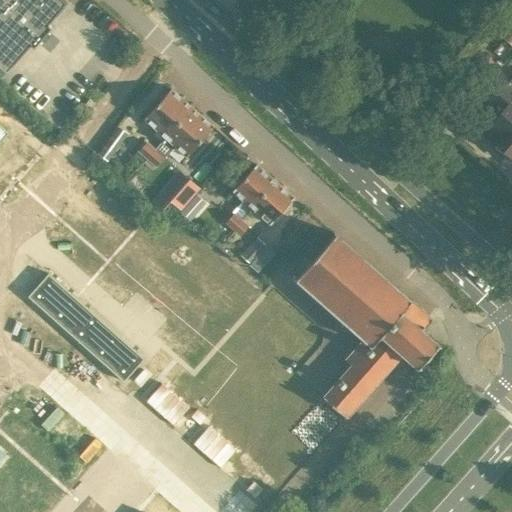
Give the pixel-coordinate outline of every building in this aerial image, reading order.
[(30,45),(33,48),(51,27),(48,24),(66,2),(64,0),(0,0),(0,65),(7,71),(30,45)] [(511,26),(503,37),(511,44),(511,26)] [(500,115),(485,134),(506,152),(504,156),(511,163),(511,162),(511,85),(491,67),(471,89),(500,115)] [(171,88),(144,119),(165,137),(192,107),(171,88)] [(165,138),(156,147),(165,156),(174,146),(186,156),(213,126),(192,107),(165,137),(165,138)] [(0,142),(12,129),(0,117),(0,142)] [(119,127),(98,155),(107,162),(128,133),(119,127)] [(156,147),(148,140),(139,150),(147,158),(156,147)] [(156,166),(165,156),(156,147),(147,158),(156,166)] [(233,191),(251,207),(275,180),(256,164),(233,191)] [(195,195),(173,176),(152,201),(163,210),(171,201),(182,210),(195,195)] [(293,197),(275,180),(251,207),(270,224),(293,197)] [(191,221),(206,204),(197,195),(181,213),(191,221)] [(233,213),(225,222),(233,228),(240,220),(233,213)] [(240,220),(233,228),(240,235),(248,226),(240,220)] [(422,330),(432,319),(335,234),(296,278),(364,338),(345,359),(351,364),(323,396),(346,416),(402,353),(418,367),(438,344),(422,330)] [(259,238),(243,256),(253,265),(259,271),(275,252),(275,251),(259,237),(259,238)] [(48,273),(27,296),(123,381),(144,359),(48,273)] [(188,407),(161,384),(146,401),(173,425),(188,407)] [(235,449),(209,426),(193,444),(220,467),(235,449)] [(262,489),(253,482),(245,490),(254,498),(262,489)]
